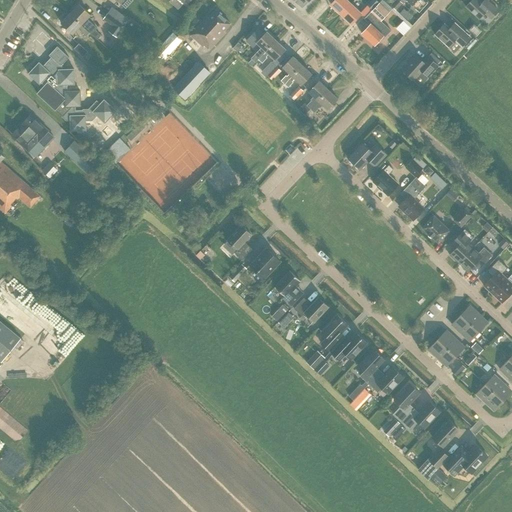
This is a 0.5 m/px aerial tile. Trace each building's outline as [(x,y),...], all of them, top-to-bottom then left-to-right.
[(186,6),(190,0),(170,0),(170,1),(178,9),(183,3),(186,6)] [(341,14),(350,4),(346,0),(334,0),(331,4),(341,14)] [(378,2),(376,0),(371,0),(367,5),(371,9),(378,2)] [(494,16),(498,11),(489,2),(485,6),(477,0),(471,0),(466,6),(479,19),(487,10),(494,16)] [(369,25),(361,33),(369,40),(374,45),(383,36),(384,37),(391,30),(381,21),(386,16),(389,12),(379,3),(376,6),(371,12),(364,19),(370,24),(369,25)] [(87,19),(91,15),(78,4),(69,13),(89,32),(97,39),(101,35),(96,30),(97,28),(87,19)] [(350,4),(341,14),(351,24),(361,13),(350,4)] [(209,50),(225,32),(224,31),(231,24),(215,10),(209,17),(207,16),(190,34),(202,46),(204,45),(209,50)] [(125,25),(107,12),(102,19),(112,26),(108,31),(116,37),(125,25)] [(86,36),(89,32),(69,13),(61,23),(73,34),(79,27),(82,30),(81,31),(86,36)] [(400,24),(409,31),(416,23),(408,15),(400,24)] [(444,24),(435,34),(449,47),(455,40),(461,46),(470,37),(459,27),(454,33),(444,24)] [(163,60),(184,38),(175,30),(154,52),(163,60)] [(258,59),(276,40),(266,31),(262,36),(258,32),(248,42),(253,46),(256,42),(261,47),(251,58),(255,62),(258,59)] [(285,49),(276,40),(258,59),(262,62),(266,57),(265,56),(268,53),(275,60),(285,49)] [(92,55),(79,43),(74,48),(83,57),(84,56),(88,59),(92,55)] [(55,109),(62,116),(61,116),(66,120),(70,120),(70,131),(86,130),(85,120),(92,120),(97,115),(105,122),(116,110),(104,99),(101,103),(97,100),(88,109),(75,110),(75,106),(80,106),(80,91),(67,91),(67,84),(74,84),(74,69),(62,69),(62,65),(69,57),(57,46),(49,55),(51,57),(43,66),(39,62),(28,73),(39,84),(41,82),(44,85),(37,93),(55,110),(55,109)] [(284,84),(302,65),(293,56),(282,67),(289,73),(287,76),(286,75),(281,80),(284,84)] [(438,66),(428,56),(422,62),(416,56),(402,70),(414,80),(423,69),(430,75),(438,66)] [(185,99),(210,72),(197,61),(173,88),(185,99)] [(311,74),(302,65),(284,84),(288,87),(293,82),(292,81),(294,78),(301,85),(311,74)] [(281,71),(276,66),(267,75),(272,80),(281,71)] [(310,109),(328,90),(319,81),(308,92),(313,96),(310,99),(311,100),(302,109),(306,113),(310,109)] [(303,91),(298,86),(289,95),(294,100),(303,91)] [(338,99),(328,90),(310,109),(314,112),(319,107),(320,108),(322,105),(327,109),(338,99)] [(157,108),(156,109),(149,116),(154,122),(163,113),(157,108)] [(30,114),(11,135),(20,144),(28,151),(47,132),(39,125),(41,124),(30,114)] [(114,120),(107,126),(113,133),(120,127),(114,120)] [(100,136),(96,132),(92,136),(88,136),(88,142),(95,142),(100,136)] [(68,143),(59,134),(52,142),(61,150),(68,143)] [(130,149),(119,137),(105,152),(115,163),(130,149)] [(272,190),(316,147),(307,138),(264,181),(272,190)] [(74,141),(64,151),(86,172),(96,161),(74,141)] [(375,166),(386,154),(375,144),(370,150),(363,144),(348,159),(359,169),(368,160),(375,166)] [(6,159),(0,153),(0,209),(5,213),(19,197),(30,207),(37,199),(39,201),(40,199),(39,198),(40,196),(3,163),(6,159)] [(425,166),(416,158),(414,159),(413,158),(404,167),(415,177),(425,166)] [(57,170),(49,163),(42,171),(50,178),(57,170)] [(388,165),(373,182),(387,196),(398,184),(388,175),(393,169),(388,165)] [(447,185),(452,179),(438,167),(433,172),(447,185)] [(416,177),(410,183),(400,194),(405,199),(399,206),(413,220),(423,209),(413,199),(426,186),(416,177)] [(440,200),(446,192),(442,189),(435,196),(440,200)] [(14,209),(17,215),(23,212),(21,206),(14,209)] [(472,215),(464,208),(453,220),(461,227),(472,215)] [(449,230),(434,216),(422,228),(438,243),(449,230)] [(227,240),(236,249),(234,252),(242,260),(252,249),(244,242),(251,234),(241,225),(227,240)] [(449,255),(458,263),(473,248),(467,243),(473,237),(465,229),(451,243),(456,247),(449,255)] [(478,253),(473,248),(458,263),(467,272),(474,264),(479,269),(492,255),(484,247),(478,253)] [(271,253),(266,248),(249,266),(264,279),(280,262),(275,256),(274,256),(273,257),(271,255),(272,253),(271,253)] [(204,255),(200,250),(195,255),(200,259),(204,255)] [(492,294),(507,279),(501,274),(507,268),(498,259),(487,271),(492,276),(483,286),(492,294)] [(247,269),(241,264),(229,277),(234,282),(247,269)] [(296,290),(293,288),(300,281),(289,270),(274,286),(285,296),(283,297),(291,305),(301,295),(296,290)] [(9,271),(3,279),(32,300),(38,292),(9,271)] [(511,283),(507,279),(492,294),(501,303),(510,293),(511,294),(511,283)] [(39,316),(0,288),(0,305),(30,328),(39,316)] [(35,303),(45,309),(49,302),(39,296),(35,303)] [(314,322),(328,307),(318,297),(311,304),(304,297),(294,308),(302,316),(304,313),(314,322)] [(461,315),(478,331),(487,322),(470,305),(461,315)] [(321,343),(330,352),(342,339),(338,334),(347,324),(337,315),(322,332),(327,337),(321,343)] [(478,331),(461,315),(452,324),(469,341),(478,331)] [(72,318),(54,340),(71,354),(89,331),(72,318)] [(0,360),(2,362),(21,338),(0,321),(0,360)] [(437,340),(455,356),(464,347),(446,330),(437,340)] [(342,339),(330,352),(339,361),(345,354),(351,359),(366,342),(356,333),(347,343),(342,339)] [(507,341),(501,335),(493,344),(498,350),(507,341)] [(482,337),(476,341),(482,349),(488,345),(482,337)] [(455,356),(437,340),(429,349),(446,366),(455,356)] [(360,376),(368,384),(377,374),(373,370),(384,359),(373,349),(358,366),(364,371),(360,376)] [(511,362),(508,359),(499,369),(511,380),(511,362)] [(465,368),(459,362),(451,371),(456,376),(465,368)] [(382,379),(377,374),(368,384),(377,392),(382,388),(387,393),(403,377),(392,367),(382,379)] [(494,375),(485,384),(503,401),(511,391),(494,375)] [(392,414),(401,422),(413,409),(408,405),(420,393),(409,383),(394,400),(400,406),(392,414)] [(494,410),(503,401),(485,384),(476,394),(494,410)] [(418,414),(413,409),(401,422),(410,430),(417,422),(424,428),(440,412),(429,402),(418,414)] [(28,430),(0,407),(0,429),(17,443),(28,430)] [(453,435),(458,429),(449,420),(443,426),(432,437),(443,447),(454,436),(453,435)] [(23,467),(31,457),(0,432),(0,445),(11,454),(7,459),(0,453),(0,458),(3,461),(7,461),(15,467),(23,467)] [(471,473),(487,456),(476,445),(467,455),(460,448),(444,465),(454,475),(463,466),(471,473)] [(449,456),(440,448),(429,460),(437,469),(449,456)] [(83,460),(73,473),(78,477),(88,464),(83,460)]
